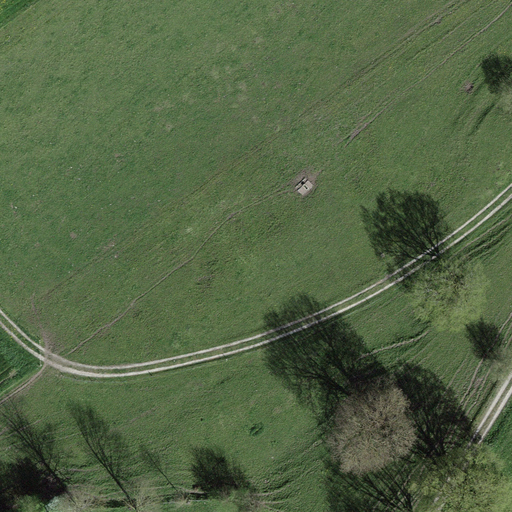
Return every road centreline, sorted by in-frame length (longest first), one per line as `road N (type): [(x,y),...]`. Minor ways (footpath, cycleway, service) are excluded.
road 1 (track): [(511,203),(451,259),(332,322),(220,363),(151,376),(99,375),(52,353),(0,305)]
road 2 (track): [(433,511),(511,374)]
